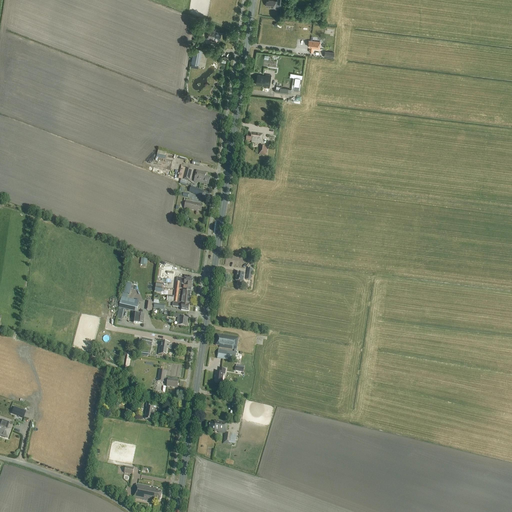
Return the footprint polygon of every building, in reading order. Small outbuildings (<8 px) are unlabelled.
[(282,9),(282,8),(282,0),(277,0),(277,2),(269,1),(268,2),(267,2),(266,6),(270,7),(270,8),(275,9),(275,8),(282,9)] [(220,40),(221,33),(216,32),(216,31),(208,29),(206,39),(214,40),(214,39),(220,40)] [(319,49),(320,42),(309,41),(308,47),(310,48),(310,49),(311,49),(311,50),(310,50),(310,52),(313,53),(313,49),(319,49)] [(191,64),(199,65),(202,49),(194,48),(191,64)] [(293,89),(301,90),(303,74),(290,73),(290,77),(294,77),(293,89)] [(264,87),(269,88),(271,76),(266,75),(265,76),(257,75),(256,85),(264,86),(264,87)] [(261,144),(263,135),(250,133),(250,137),(247,136),(246,141),(252,142),(252,143),(261,144)] [(186,169),(183,180),(191,182),(194,171),(186,169)] [(206,174),(197,171),(194,182),(203,184),(203,183),(209,185),(210,178),(206,177),(207,177),(206,177),(206,174)] [(201,211),(202,206),(200,206),(200,204),(186,201),(185,209),(198,212),(198,210),(201,211)] [(159,265),(172,269),(173,265),(160,260),(159,265)] [(243,283),(244,274),(237,273),(236,282),(243,283)] [(176,283),(176,285),(192,287),(192,280),(191,280),(192,279),(191,277),(186,277),(185,279),(185,280),(178,279),(177,279),(177,283),(176,283)] [(190,299),(191,293),(183,292),(179,291),(175,291),(174,297),(190,299)] [(112,298),(111,305),(114,306),(113,315),(117,315),(120,299),(112,298)] [(174,299),(174,303),(177,303),(176,307),(181,308),(181,311),(188,312),(189,305),(178,303),(178,299),(174,299)] [(119,308),(136,312),(138,305),(120,301),(119,308)] [(109,304),(106,315),(112,317),(115,306),(109,304)] [(135,314),(135,316),(134,323),(136,324),(143,325),(144,315),(135,314)] [(172,317),(176,317),(178,318),(177,325),(187,327),(188,319),(183,318),(183,315),(173,314),(172,317)] [(223,335),(217,335),(216,346),(219,346),(219,347),(234,350),(234,351),(236,352),(236,350),(238,337),(223,335)] [(171,347),(169,346),(170,343),(161,342),(161,348),(160,348),(159,353),(160,353),(160,355),(166,356),(167,349),(171,350),(171,347)] [(234,352),(218,350),(217,358),(235,361),(236,353),(236,352),(234,351),(234,352)] [(219,373),(216,373),(215,383),(222,384),(223,375),(224,375),(225,370),(219,369),(219,373)] [(177,388),(179,381),(168,379),(165,379),(166,372),(160,371),(158,382),(164,383),(164,382),(168,383),(167,387),(177,388)] [(152,409),(152,405),(147,404),(146,408),(147,408),(145,420),(153,421),(154,413),(155,409),(152,409)] [(8,423),(1,421),(3,421),(1,427),(0,426),(0,435),(7,438),(10,430),(6,429),(8,423)] [(210,422),(209,430),(215,431),(214,433),(215,433),(215,432),(218,432),(218,433),(225,434),(223,444),(230,445),(232,435),(226,434),(228,423),(218,421),(217,422),(214,421),(214,423),(210,422)] [(125,467),(124,473),(133,475),(134,468),(125,467)] [(160,501),(162,492),(159,492),(159,490),(156,490),(157,489),(136,485),(134,499),(154,503),(155,500),(160,501)]
